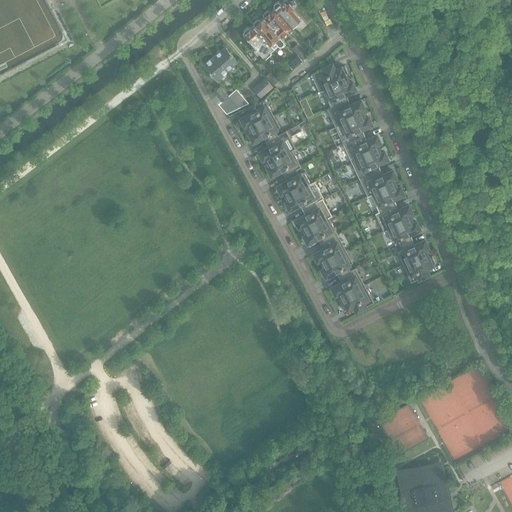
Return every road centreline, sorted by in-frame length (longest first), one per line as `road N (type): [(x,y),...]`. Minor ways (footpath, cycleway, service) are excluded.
road 1 (residential): [(243,0),(182,51),(336,334),(461,274),(347,31)]
road 2 (residential): [(0,132),(169,0)]
